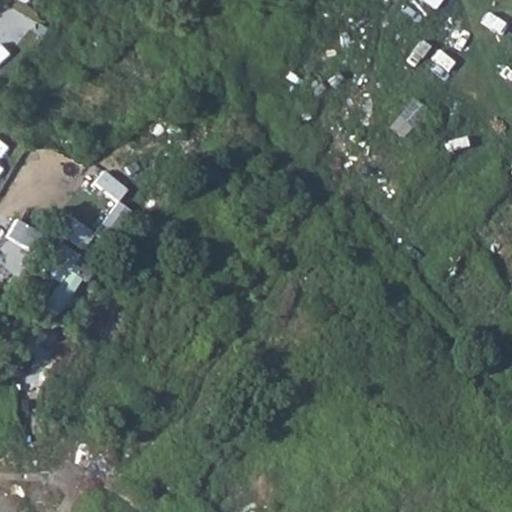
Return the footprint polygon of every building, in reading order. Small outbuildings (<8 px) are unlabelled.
[(412,98),(392,128),(408,138),(428,109),(412,98)] [(102,173),(95,184),(120,200),(128,189),(102,173)] [(110,243),(127,214),(113,206),(96,235),(110,243)] [(52,231),(84,249),(94,232),(62,214),(52,231)] [(438,280),(472,305),(492,278),(458,253),(438,280)] [(77,256),(44,305),(60,316),(93,266),(77,256)]
